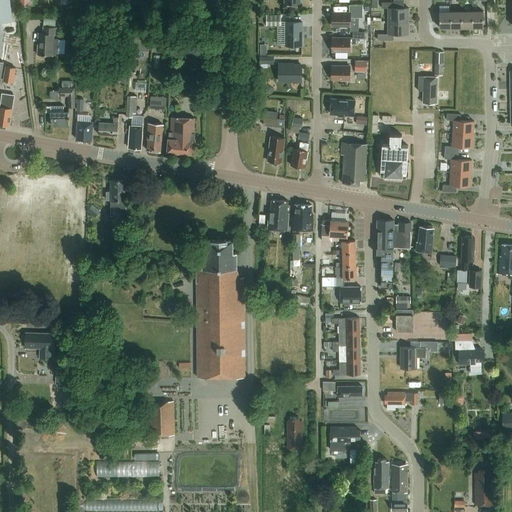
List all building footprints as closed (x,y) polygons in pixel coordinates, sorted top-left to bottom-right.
[(0,0),(0,23),(14,22),(10,0),(0,0)] [(388,21),(408,21),(408,8),(393,8),(394,2),(382,2),(381,8),(388,8),(388,21)] [(363,5),(351,5),(350,13),(332,12),(332,26),(350,26),(350,17),(363,18),(363,5)] [(472,12),(461,13),(461,28),(472,28),(472,12)] [(483,12),(472,12),(472,28),(483,28),(483,12)] [(450,13),(439,13),(440,28),(450,28),(450,13)] [(461,13),(450,13),(450,28),(461,28),(461,13)] [(282,22),(282,15),(268,15),(268,26),(278,26),(282,26),(282,22)] [(408,34),(408,21),(388,21),(388,34),(377,34),(377,40),(393,40),(393,34),(408,34)] [(286,22),(285,45),(302,45),(302,22),(286,22)] [(57,35),(57,27),(43,26),(42,33),(39,33),(38,55),(53,55),(53,53),(58,53),(59,38),(54,38),(54,35),(57,35)] [(332,38),(332,51),(350,51),(350,44),(356,44),(357,38),(365,39),(365,32),(353,32),(353,38),(350,38),(332,38)] [(152,35),(151,46),(170,48),(171,37),(152,35)] [(148,50),(149,39),(134,37),(133,49),(148,50)] [(443,75),(443,53),(435,52),(434,75),(443,75)] [(367,60),(356,60),(355,71),(366,71),(367,60)] [(279,81),(302,81),(302,65),(290,65),(290,64),(279,64),(279,81)] [(14,83),(16,68),(6,66),(3,81),(14,83)] [(332,66),(332,79),(341,79),(341,81),(350,81),(350,66),(332,66)] [(436,103),(437,77),(420,77),(420,91),(424,91),(423,103),(436,103)] [(193,83),(193,96),(201,97),(201,83),(193,83)] [(270,85),(265,90),(270,95),(275,90),(270,85)] [(75,107),(75,88),(60,88),(61,96),(68,96),(68,107),(75,107)] [(14,95),(2,93),(0,107),(0,123),(10,126),(12,108),(11,108),(14,95)] [(128,96),(127,117),(133,117),(134,101),(137,102),(138,96),(128,96)] [(165,98),(160,98),(152,97),(151,109),(157,109),(165,110),(165,98)] [(331,99),(330,114),(354,115),(355,100),(331,99)] [(51,127),(68,126),(68,112),(63,112),(63,107),(45,107),(45,113),(50,113),(50,119),(51,119),(51,127)] [(266,111),(264,125),(276,127),(278,112),(266,111)] [(447,114),(447,120),(454,121),(453,134),(473,135),(474,122),(461,121),(461,115),(447,114)] [(357,116),(357,124),(367,124),(368,117),(357,116)] [(118,135),(119,117),(114,117),(114,123),(100,122),(99,134),(118,135)] [(195,141),(195,133),(195,118),(172,117),(172,132),(169,132),(168,152),(192,154),(193,141),(195,141)] [(302,127),(303,119),(293,117),(292,126),(302,127)] [(92,140),(94,122),(78,121),(77,139),(92,140)] [(161,152),(164,124),(149,123),(147,139),(149,139),(148,150),(161,152)] [(141,149),(143,126),(130,125),(129,147),(141,149)] [(333,130),(333,141),(342,141),(342,130),(333,130)] [(309,141),(311,134),(300,132),(299,139),(309,141)] [(379,160),(379,170),(385,170),(385,176),(402,177),(402,171),(409,172),(409,162),(407,162),(408,146),(402,145),(402,135),(390,134),(390,145),(382,144),(381,160),(379,160)] [(445,146),(445,153),(459,154),(459,147),(473,148),(473,135),(453,134),(452,147),(445,146)] [(284,152),(285,138),(270,136),(269,150),(269,152),(268,161),(281,163),(283,152),(284,152)] [(308,159),(309,151),(308,151),(309,143),(301,142),(299,150),(294,149),(291,165),(305,167),(306,158),(308,159)] [(342,142),(341,155),(345,155),(343,183),(359,184),(360,180),(365,181),(365,174),(366,173),(366,170),(365,169),(367,144),(342,142)] [(445,153),(444,159),(452,159),(451,173),(471,174),(472,160),(458,160),(459,154),(445,153)] [(443,185),(443,192),(457,192),(457,186),(471,187),(471,174),(451,173),(450,186),(443,185)] [(107,191),(107,200),(111,200),(111,206),(120,206),(120,221),(124,221),(124,226),(131,226),(132,203),(126,203),(126,180),(111,180),(111,192),(107,191)] [(288,230),(289,213),(288,213),(289,201),(273,200),(272,209),(270,209),(269,229),(288,230)] [(95,218),(100,211),(92,204),(87,211),(95,218)] [(313,230),(313,213),(312,213),(312,205),(296,204),(296,216),(294,216),(294,230),(313,230)] [(18,284),(62,285),(63,262),(70,262),(70,241),(79,241),(79,235),(81,227),(82,220),(72,220),(72,207),(56,207),(54,215),(29,214),(28,218),(9,218),(9,212),(0,212),(0,223),(3,225),(2,249),(0,249),(0,274),(6,274),(6,284),(10,271),(10,282),(18,284)] [(322,235),(321,241),(339,241),(339,237),(348,237),(349,222),(348,222),(331,221),(322,220),(322,231),(322,235)] [(377,247),(377,254),(382,254),(381,288),(393,288),(394,271),(394,262),(394,248),(410,249),(411,223),(399,222),(399,224),(394,224),(394,220),(378,220),(378,247),(377,247)] [(432,253),(434,228),(433,226),(429,226),(427,227),(420,227),(419,242),(417,242),(416,251),(432,253)] [(293,234),(293,238),(293,247),(301,247),(301,234),(293,234)] [(474,261),(475,238),(463,237),(462,270),(468,270),(468,261),(474,261)] [(204,269),(197,269),(198,377),(246,377),(245,278),(241,278),(241,277),(238,269),(237,269),(237,253),(234,253),(234,240),(207,240),(207,253),(203,253),(204,269)] [(356,253),(356,241),(348,241),(343,241),(343,250),(337,250),(337,255),(343,255),(343,254),(356,253)] [(511,274),(511,244),(503,244),(503,256),(501,256),(500,274),(511,274)] [(343,263),(337,263),(337,267),(344,267),(344,266),(356,266),(356,253),(343,254),(343,255),(343,263)] [(457,268),(458,256),(442,256),(441,267),(457,268)] [(337,274),(337,278),(344,278),(344,279),(357,279),(356,266),(344,266),(344,267),(344,274),(337,274)] [(482,287),(482,270),(471,270),(470,287),(482,287)] [(341,286),(341,303),(362,303),(362,287),(361,287),(361,286),(341,286)] [(412,308),(412,289),(408,289),(408,294),(403,294),(403,297),(398,297),(398,310),(409,310),(409,308),(412,308)] [(292,294),(291,300),(308,304),(310,297),(292,294)] [(397,314),(397,325),(397,331),(413,332),(413,310),(397,310),(397,314)] [(460,314),(457,322),(462,324),(466,317),(460,314)] [(359,317),(332,318),(332,323),(338,323),(339,332),(360,332),(359,317)] [(54,348),(55,333),(27,332),(26,347),(41,347),(41,358),(53,358),(53,348),(54,348)] [(339,341),(333,342),(333,346),(360,346),(360,332),(339,332),(339,341)] [(472,339),(455,340),(455,348),(459,347),(459,364),(470,364),(471,372),(482,372),(482,363),(482,361),(484,361),(484,351),(481,351),(481,347),(472,347),(472,339)] [(421,348),(426,348),(431,348),(431,351),(438,351),(438,342),(421,342),(421,347),(421,348)] [(360,346),(333,346),(333,351),(339,351),(339,360),(360,360),(360,346)] [(421,348),(421,347),(402,347),(401,368),(417,369),(417,358),(427,358),(426,348),(421,348)] [(340,369),(333,369),(333,375),(361,374),(360,360),(339,360),(340,369)] [(69,382),(69,366),(57,366),(57,382),(69,382)] [(323,391),(335,391),(335,382),(323,382),(323,391)] [(363,395),(363,386),(338,386),(338,397),(349,397),(351,395),(363,395)] [(385,395),(385,404),(388,404),(388,410),(396,410),(396,407),(406,407),(406,401),(412,401),(412,405),(418,405),(418,393),(406,393),(388,392),(388,395),(385,395)] [(440,403),(451,403),(451,392),(439,392),(440,403)] [(464,401),(464,395),(455,396),(456,402),(457,402),(457,405),(462,405),(462,401),(464,401)] [(175,435),(174,401),(147,402),(148,435),(175,435)] [(504,429),(511,428),(511,412),(503,413),(504,429)] [(289,448),(304,448),(304,421),(300,421),(300,417),(291,417),(291,420),(289,420),(289,448)] [(105,424),(86,425),(87,437),(105,437),(105,424)] [(358,440),(361,439),(361,430),(358,431),(358,427),(331,427),(331,443),(344,443),(344,444),(344,445),(345,445),(346,445),(351,444),(353,443),(358,443),(358,440)] [(475,439),(489,438),(488,430),(474,431),(475,439)] [(386,489),(389,489),(389,461),(386,461),(386,459),(378,459),(378,462),(376,462),(376,468),(374,468),(374,489),(375,489),(375,493),(385,493),(385,489),(386,489)] [(407,503),(407,493),(408,493),(408,468),(405,468),(405,465),(393,465),(393,493),(398,493),(398,503),(392,503),(392,511),(408,511),(408,503),(407,503)] [(476,505),(494,505),(493,473),(489,473),(489,470),(480,470),(480,473),(476,473),(476,505)] [(88,500),(88,510),(119,509),(156,509),(156,500),(88,500)]
